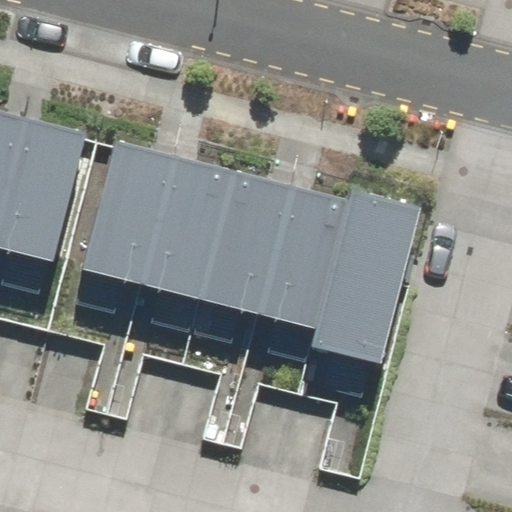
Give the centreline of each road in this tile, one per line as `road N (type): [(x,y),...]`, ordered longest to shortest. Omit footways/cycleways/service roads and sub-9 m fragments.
road 1 (residential): [(388,511),(500,97)]
road 2 (residential): [(500,97),(102,0)]
road 3 (residential): [(0,461),(228,511)]
